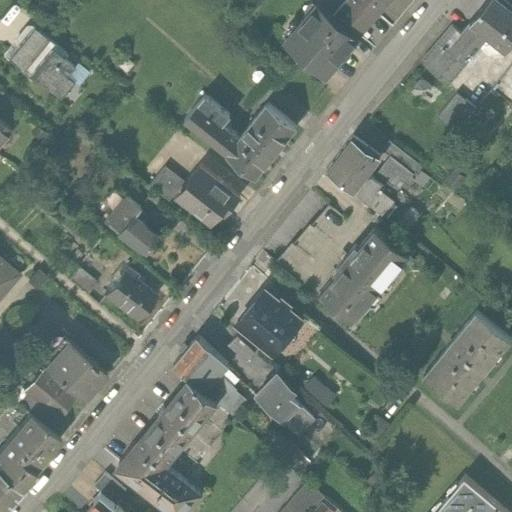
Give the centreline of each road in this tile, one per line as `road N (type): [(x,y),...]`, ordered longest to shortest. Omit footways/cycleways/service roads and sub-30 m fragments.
road 1 (residential): [(441,0),(23,511)]
road 2 (track): [(47,267),(149,355)]
